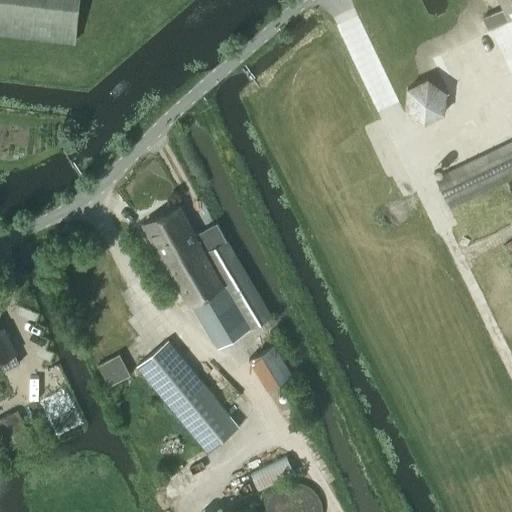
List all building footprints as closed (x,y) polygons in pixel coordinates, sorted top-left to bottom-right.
[(114,22),(118,0),(0,0),(0,34),(74,43),(76,26),(104,30),(113,32),(114,22)] [(488,30),(494,27),(511,18),(511,0),(498,0),(503,9),(482,18),(488,30)] [(511,67),(511,18),(494,27),(511,67)] [(423,124),(444,115),(446,92),(428,79),(407,88),(404,111),(423,124)] [(344,199),(351,214),(378,202),(372,188),(384,182),(365,140),(334,155),(353,195),(344,199)] [(511,141),(436,178),(450,206),(511,176),(511,187),(509,189),(511,194),(511,141)] [(195,234),(179,205),(144,224),(213,343),(219,348),(270,317),(226,241),(227,240),(217,223),(195,234)] [(0,363),(3,371),(18,364),(14,354),(15,353),(4,330),(0,332),(0,363)] [(208,451),(238,427),(167,341),(137,366),(208,451)] [(268,390),(291,375),(273,344),(249,359),(268,390)] [(16,410),(0,418),(0,440),(9,459),(34,447),(16,410)] [(259,493),(296,475),(285,455),(249,474),(259,493)]
